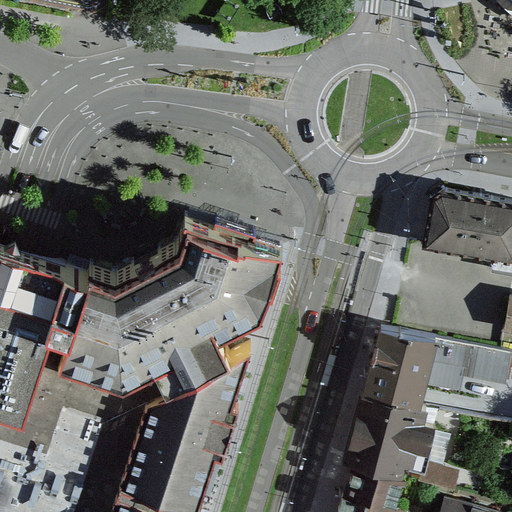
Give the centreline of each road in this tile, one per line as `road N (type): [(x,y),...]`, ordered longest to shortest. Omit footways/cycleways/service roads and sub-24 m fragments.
road 1 (secondary): [(300,511),(405,168)]
road 2 (residential): [(155,92),(197,118),(259,138),(289,168),(314,210),(304,266),(314,315)]
road 3 (residential): [(329,60),(162,64),(90,93)]
road 4 (secondary): [(314,315),(257,511)]
road 5 (residential): [(155,92),(266,107),(302,123)]
road 6 (secondary): [(346,176),(314,315)]
